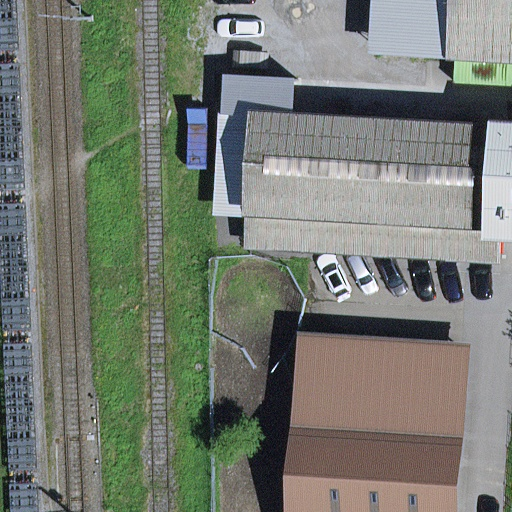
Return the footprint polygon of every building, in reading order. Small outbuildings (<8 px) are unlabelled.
[(384,0),(382,55),(452,59),(456,0),(384,0)] [(511,0),(456,0),(452,59),(511,62),(511,0)] [(231,77),(229,117),(296,121),(299,81),(231,77)] [(252,245),(498,259),(500,227),(506,132),(296,121),(229,117),(224,211),(254,213),(252,245)] [(511,227),(511,132),(506,132),(500,227),(511,227)] [(313,428),(453,437),(459,347),(319,338),(313,428)] [(448,511),(453,437),(313,428),(308,511),(448,511)]
